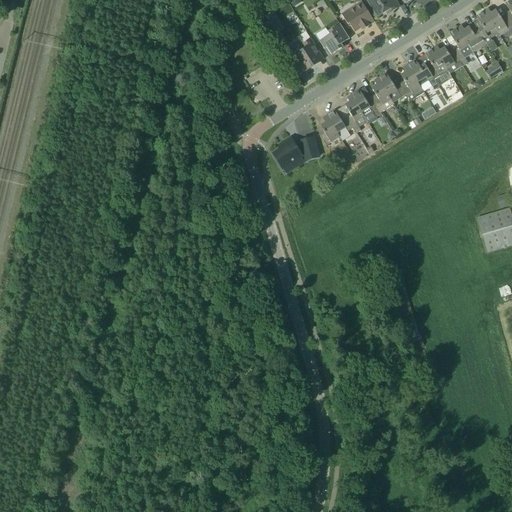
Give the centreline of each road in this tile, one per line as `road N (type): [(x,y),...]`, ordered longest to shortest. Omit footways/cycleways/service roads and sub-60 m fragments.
road 1 (unclassified): [(313,511),(319,411),(260,206),(251,140)]
road 2 (residential): [(285,113),(467,0)]
